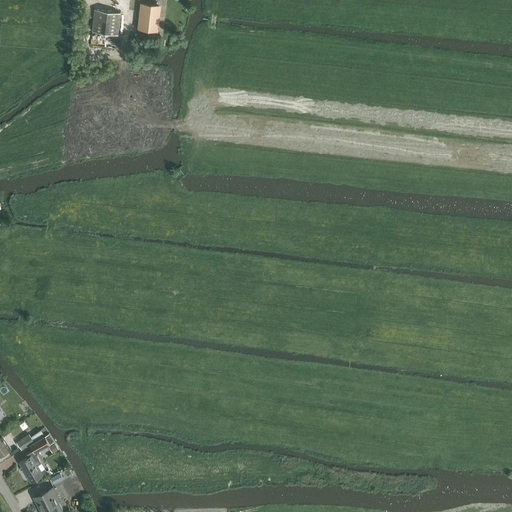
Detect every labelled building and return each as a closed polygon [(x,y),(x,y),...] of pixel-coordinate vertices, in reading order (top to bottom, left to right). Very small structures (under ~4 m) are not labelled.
[(141,2),(138,28),(159,31),(162,4),(141,2)] [(118,34),(121,12),(95,8),(92,30),(118,34)] [(117,50),(119,36),(93,32),(91,45),(117,50)] [(24,424),(30,421),(26,414),(20,418),(24,424)] [(31,436),(29,434),(17,442),(22,449),(43,433),(41,429),(31,436)] [(26,458),(20,461),(31,481),(47,472),(37,455),(38,451),(52,442),(47,434),(30,444),(34,450),(24,455),(26,458)] [(0,455),(11,447),(3,435),(0,437),(0,455)] [(59,449),(55,443),(49,447),(52,453),(59,449)] [(54,481),(62,477),(60,473),(52,477),(54,481)] [(41,511),(60,511),(63,511),(58,501),(61,500),(55,487),(35,497),(41,511)]
